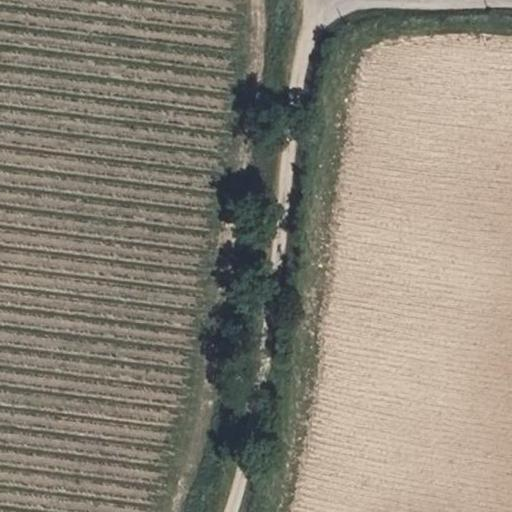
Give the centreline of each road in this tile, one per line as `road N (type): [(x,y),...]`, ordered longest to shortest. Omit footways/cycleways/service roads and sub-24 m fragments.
road 1 (track): [(254,0),(258,56),(241,181),(200,440),(173,511)]
road 2 (unclassified): [(237,511),(258,446),(317,20)]
